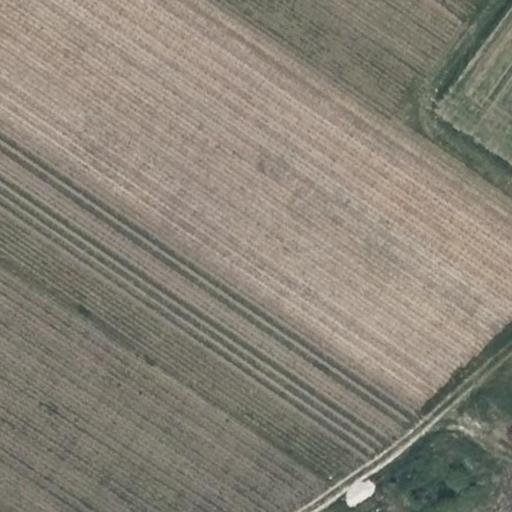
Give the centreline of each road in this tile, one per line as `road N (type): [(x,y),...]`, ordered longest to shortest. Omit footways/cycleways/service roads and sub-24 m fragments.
road 1 (track): [(511,356),(391,463),(301,511)]
road 2 (track): [(494,0),(416,105),(511,173)]
